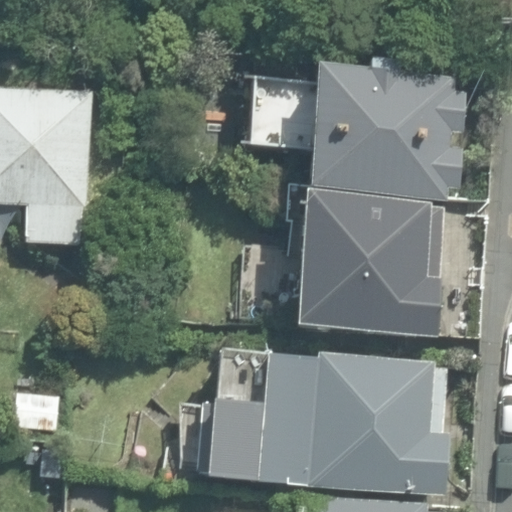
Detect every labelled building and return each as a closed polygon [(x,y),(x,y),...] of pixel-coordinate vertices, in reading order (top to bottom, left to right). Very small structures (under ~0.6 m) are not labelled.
[(302,187),(441,194),(442,181),(454,182),(456,142),(445,141),(446,124),(458,125),(460,86),(446,85),(447,72),(388,69),(388,59),(363,57),(362,68),(308,65),(302,187)] [(295,146),(298,77),(245,75),(243,145),(295,146)] [(23,245),(77,247),(79,208),(85,208),(91,94),(0,89),(0,203),(25,205),(23,245)] [(250,228),(283,229),(283,225),(290,225),(292,189),(276,188),(276,195),(252,194),(250,228)] [(291,321),(437,328),(440,270),(432,269),(436,199),(298,192),(291,321)] [(256,484),(443,498),(447,435),(439,434),(443,371),(431,370),(432,365),(313,357),(313,362),(263,359),(256,484)] [(12,428),(55,433),(58,399),(15,395),(12,428)] [(62,494),(65,443),(40,442),(37,493),(62,494)] [(424,511),(425,506),(298,498),(297,511),(424,511)]
